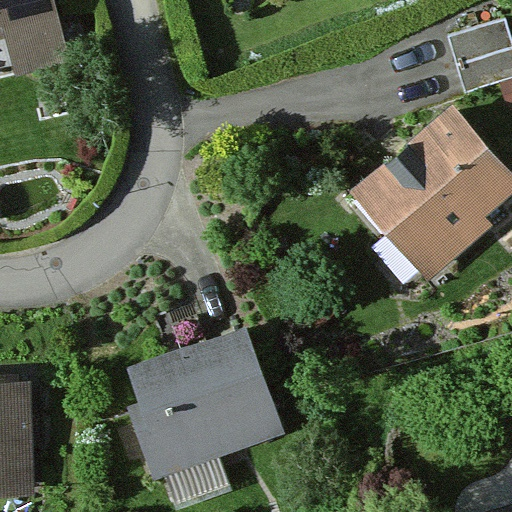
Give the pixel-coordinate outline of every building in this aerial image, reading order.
[(47,0),(0,0),(0,42),(55,28),(47,0)] [(511,59),(501,20),(441,37),(458,99),(511,83),(511,59)] [(511,167),(458,103),(350,193),(425,283),(511,209),(511,167)] [(253,329),(128,374),(142,412),(127,418),(152,488),(292,438),(253,329)] [(33,393),(0,392),(0,501),(32,502),(33,393)] [(511,511),(511,498),(487,505),(489,511),(511,511)]
